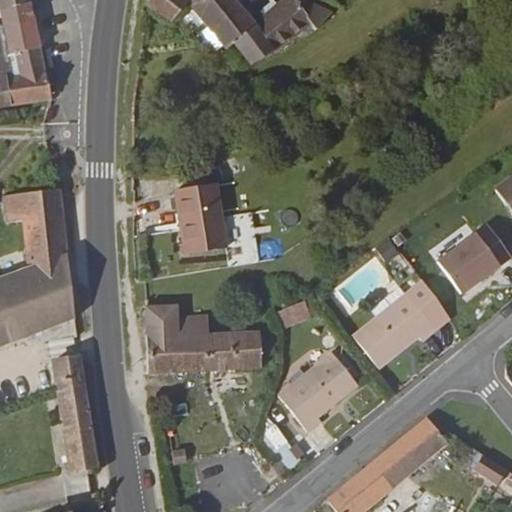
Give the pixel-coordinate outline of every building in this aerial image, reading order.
[(0,0),(0,12),(29,9),(27,0),(0,0)] [(187,3),(183,0),(147,0),(150,3),(176,19),(185,5),(187,3)] [(215,31),(240,8),(232,0),(204,0),(194,9),(215,31)] [(301,3),(289,1),(259,28),(251,36),(269,55),(277,49),(279,51),(316,23),(325,32),(340,20),(321,10),(314,17),(301,3)] [(251,36),(259,28),(240,8),(215,31),(233,51),(251,36)] [(0,112),(43,105),(28,31),(0,35),(0,112)] [(511,175),(485,192),(510,232),(511,230),(511,175)] [(180,252),(220,247),(211,184),(172,190),(180,252)] [(0,276),(0,345),(66,320),(53,190),(0,199),(0,210),(1,224),(15,223),(18,264),(0,276)] [(436,260),(460,296),(505,264),(481,229),(436,260)] [(375,246),(386,263),(400,254),(389,237),(375,246)] [(480,295),(490,309),(511,290),(511,283),(505,275),(480,295)] [(414,338),(438,318),(414,278),(345,333),(371,364),(411,333),(414,338)] [(278,323),(307,314),(302,298),(273,307),(278,323)] [(186,317),(186,308),(140,308),(141,374),(254,365),(254,353),(258,353),(258,348),(254,348),(252,332),(208,334),(207,316),(186,317)] [(308,415),(348,383),(323,352),(269,396),(298,432),(312,419),(308,415)] [(64,472),(91,468),(73,358),(46,362),(64,472)] [(309,511),(358,511),(442,439),(422,413),(306,508),(309,511)] [(274,424),(261,434),(288,471),(301,461),(274,424)] [(468,465),(493,482),(503,464),(478,448),(468,465)] [(204,505),(218,502),(212,476),(229,472),(225,453),(193,461),(204,505)] [(438,511),(462,511),(445,501),(438,511)]
